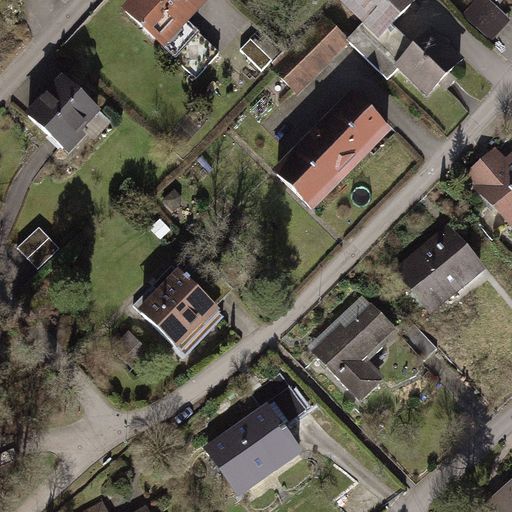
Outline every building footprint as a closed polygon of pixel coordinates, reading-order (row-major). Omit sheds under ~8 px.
[(201,0),(125,0),(118,7),(190,78),(215,53),(181,20),(201,0)] [(411,0),(338,0),(362,23),(375,36),(387,24),(411,0)] [(504,0),(486,0),(496,9),(504,0)] [(344,41),(318,16),(266,68),(292,93),(344,41)] [(362,23),(344,41),(381,79),(394,66),(412,48),(387,24),(375,36),(362,23)] [(459,60),(429,30),(412,48),(394,66),(424,95),(459,60)] [(102,116),(63,78),(26,116),(64,154),(102,116)] [(387,130),(349,93),(270,173),(307,210),(387,130)] [(511,163),(506,169),(493,156),(481,167),(492,179),(481,190),(511,222),(511,163)] [(39,229),(19,249),(41,271),(61,251),(39,229)] [(450,231),(399,273),(411,288),(418,283),(437,306),(481,269),(450,231)] [(198,256),(178,276),(211,309),(231,289),(198,256)] [(171,269),(136,305),(184,352),(219,317),(211,309),(178,276),(171,269)] [(391,330),(374,311),(348,335),(343,329),(317,354),(359,398),(377,382),(357,361),(391,330)] [(436,351),(415,325),(403,335),(424,361),(436,351)] [(263,405),(201,448),(233,495),(295,452),(263,405)] [(511,511),(511,476),(470,511),(511,511)]
